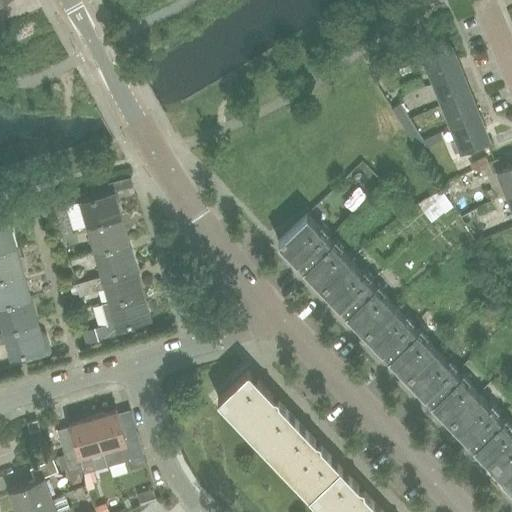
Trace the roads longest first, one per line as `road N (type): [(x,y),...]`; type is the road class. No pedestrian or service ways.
road 1 (tertiary): [(276,314),(146,139),(69,0)]
road 2 (tertiary): [(463,511),(276,314)]
road 3 (residential): [(81,380),(27,191)]
road 4 (residential): [(200,511),(163,457),(135,364)]
road 5 (residential): [(135,364),(252,329),(276,314)]
